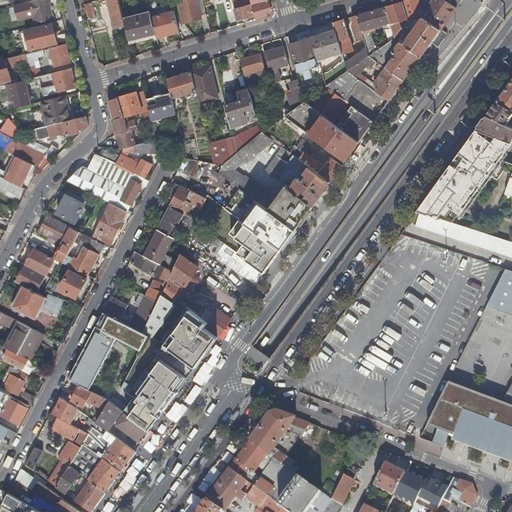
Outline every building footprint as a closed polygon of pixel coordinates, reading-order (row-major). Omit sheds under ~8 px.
[(49,7),(58,4),(57,0),(34,0),(17,4),(21,20),(34,18),(35,23),(53,19),(49,7)] [(107,0),(114,28),(125,26),(123,19),(118,0),(107,0)] [(206,15),(202,0),(187,0),(179,2),(184,23),(201,19),(201,16),(206,15)] [(246,0),(231,0),(237,20),(255,15),(256,20),(267,17),(271,10),(268,0),(250,0),(252,5),(248,6),(246,0)] [(418,0),(408,0),(403,2),(408,19),(420,16),(440,30),(461,0),(433,0),(427,9),(422,10),(418,0)] [(84,4),(88,19),(94,17),(90,2),(84,4)] [(403,2),(386,7),(391,24),(398,22),(408,19),(403,2)] [(395,38),(391,24),(386,7),(357,15),(362,33),(364,39),(367,48),(369,56),(378,50),(392,40),(395,38)] [(156,38),(179,32),(173,11),(151,17),(155,35),(156,38)] [(155,35),(151,17),(150,12),(123,19),(125,26),(129,41),(155,35)] [(357,15),(352,17),(355,25),(353,26),(358,41),(364,39),(362,33),(357,15)] [(395,38),(420,57),(429,45),(440,30),(420,16),(408,19),(408,20),(398,33),(395,38)] [(398,22),(398,33),(408,20),(408,19),(398,22)] [(343,20),(334,22),(336,30),(336,31),(343,55),(353,52),(343,20)] [(29,50),(67,41),(65,34),(55,36),(52,24),(24,31),(29,50)] [(440,30),(429,45),(436,49),(446,35),(440,30)] [(336,31),(312,38),(319,62),(343,55),(336,31)] [(385,68),(403,81),(420,57),(395,38),(392,40),(378,50),(369,56),(377,62),(385,68)] [(311,39),(289,45),(298,72),(303,71),(305,79),(312,78),(310,69),(318,67),(316,59),(317,59),(311,39)] [(70,63),(65,44),(50,48),(51,51),(55,67),(70,63)] [(283,47),(264,53),(270,71),(276,91),(286,87),(284,80),(282,81),(278,68),(289,65),(286,56),(283,47)] [(346,63),(348,72),(348,71),(369,56),(367,48),(346,63)] [(22,64),(27,63),(25,54),(0,60),(0,69),(3,69),(23,65),(22,64)] [(240,60),(245,75),(265,69),(260,54),(240,60)] [(290,69),(295,67),(291,55),(286,56),(289,65),(290,69)] [(373,89),(388,101),(403,81),(385,68),(377,62),(369,56),(348,71),(357,77),(367,65),(372,68),(374,65),(383,71),(380,75),(370,87),(373,89)] [(323,74),(327,87),(348,72),(346,63),(345,63),(323,74)] [(196,92),(199,103),(219,98),(215,82),(210,66),(192,72),(193,76),(196,92)] [(5,73),(3,69),(0,69),(0,84),(8,82),(6,77),(9,76),(8,72),(5,73)] [(76,88),(71,69),(52,73),(55,82),(57,92),(76,88)] [(327,87),(374,122),(388,101),(373,89),(370,87),(357,77),(348,71),(348,72),(327,87)] [(171,96),(172,99),(196,92),(193,76),(192,72),(167,79),(171,96)] [(249,88),(249,89),(252,89),(252,86),(254,86),(252,78),(246,80),(249,88)] [(28,80),(8,85),(12,101),(17,100),(19,107),(34,104),(28,80)] [(298,105),(305,102),(298,80),(291,82),(294,93),(288,95),(292,106),(292,107),(298,105)] [(511,80),(497,101),(511,110),(511,80)] [(44,95),(57,92),(55,82),(50,83),(51,85),(42,87),(44,95)] [(306,102),(359,141),(374,122),(327,87),(306,102)] [(247,115),(256,112),(249,89),(249,88),(238,92),(241,100),(225,104),(231,127),(249,122),(247,115)] [(142,119),(151,117),(148,106),(145,92),(136,95),(142,112),(143,115),(141,115),(142,119)] [(124,148),(135,146),(131,130),(127,131),(127,128),(136,126),(135,120),(128,122),(126,116),(142,112),(136,95),(136,93),(108,101),(120,149),(124,148)] [(46,126),(71,120),(65,96),(40,102),(46,126)] [(157,104),(148,106),(151,117),(151,119),(176,113),(172,99),(171,96),(156,100),(157,104)] [(511,110),(497,101),(487,115),(506,125),(510,119),(511,120),(511,110)] [(306,102),(289,119),(292,121),(345,161),(359,141),(306,102)] [(284,117),(285,116),(291,112),(290,106),(281,109),(284,117)] [(277,123),(284,117),(281,109),(281,107),(271,111),(272,114),(274,118),(275,118),(277,123)] [(487,115),(476,130),(511,143),(511,142),(511,127),(506,125),(487,115)] [(89,126),(86,116),(71,120),(46,126),(35,129),(37,141),(63,134),(63,136),(82,132),(89,126)] [(284,117),(277,123),(275,124),(279,130),(292,121),(289,119),(285,116),(284,117)] [(476,130),(417,212),(421,213),(453,223),(460,213),(463,215),(491,176),(498,179),(504,170),(511,175),(504,195),(511,198),(511,165),(501,161),(511,146),(511,143),(476,130)] [(45,156),(0,133),(0,148),(39,168),(45,156)] [(239,188),(263,206),(271,194),(245,175),(244,176),(234,169),(245,161),(247,163),(275,141),(263,133),(242,149),(238,152),(224,163),(223,164),(222,167),(218,174),(221,175),(239,188)] [(214,163),(223,164),(224,163),(238,152),(235,142),(234,137),(209,144),(214,163)] [(135,146),(124,148),(119,156),(115,163),(144,178),(152,164),(142,158),(139,163),(126,156),(128,151),(137,152),(160,153),(156,140),(151,142),(135,146)] [(298,159),(318,173),(323,166),(295,146),(290,153),(298,159)] [(268,209),(295,229),(330,182),(320,175),(318,173),(298,159),(290,153),(282,147),(264,172),(275,180),(285,166),(288,162),(305,174),(302,177),(296,174),(290,182),(293,184),(293,185),(290,189),(285,186),(268,209)] [(115,163),(119,156),(106,150),(103,158),(106,159),(115,163)] [(103,158),(92,153),(84,167),(97,174),(106,159),(103,158)] [(43,170),(50,162),(45,156),(39,168),(43,170)] [(16,157),(5,179),(8,180),(21,187),(24,182),(32,166),(16,157)] [(144,178),(115,163),(106,159),(97,174),(84,167),(82,166),(66,180),(110,203),(126,211),(130,204),(130,205),(141,184),(146,186),(149,181),(144,178)] [(190,159),(184,172),(188,174),(195,161),(190,159)] [(320,175),(330,182),(342,166),(333,159),(320,175)] [(283,178),(293,185),(293,184),(290,182),(296,174),(302,177),(305,174),(288,162),(285,166),(289,169),(283,178)] [(218,179),(221,175),(218,174),(211,168),(208,171),(218,179)] [(8,180),(4,187),(19,195),(22,188),(21,187),(8,180)] [(202,209),(206,199),(191,190),(190,191),(176,183),(168,196),(174,199),(170,206),(171,207),(185,215),(189,206),(192,207),(193,204),(202,209)] [(281,249),(295,229),(268,209),(263,206),(239,188),(230,201),(234,203),(231,208),(227,205),(224,208),(227,211),(240,219),(281,249)] [(67,195),(57,213),(75,222),(86,201),(75,196),(73,199),(67,195)] [(126,211),(110,203),(92,238),(102,243),(102,241),(109,245),(127,211),(126,211)] [(185,215),(171,207),(167,214),(162,211),(157,220),(160,221),(159,224),(161,225),(158,230),(172,238),(185,245),(187,239),(172,230),(177,222),(190,229),(195,223),(196,221),(185,215)] [(511,242),(453,223),(421,213),(417,225),(511,256),(511,242)] [(80,232),(45,214),(37,230),(50,237),(62,243),(58,252),(57,253),(54,258),(64,263),(68,255),(75,242),(80,232)] [(281,249),(240,219),(231,232),(246,243),(239,253),(264,272),(281,249)] [(255,285),(264,272),(240,255),(239,253),(195,223),(190,229),(186,235),(214,255),(213,256),(255,285)] [(158,230),(144,256),(172,271),(177,261),(164,254),(172,238),(158,230)] [(92,238),(80,232),(75,242),(83,247),(77,258),(73,258),(68,266),(88,276),(104,244),(102,243),(92,238)] [(62,243),(50,237),(47,242),(56,247),(54,250),(58,252),(62,243)] [(53,258),(32,247),(24,264),(44,274),(53,258)] [(186,259),(188,255),(182,250),(179,255),(186,259)] [(144,256),(135,251),(129,261),(167,281),(172,271),(144,256)] [(73,258),(68,255),(64,263),(68,266),(73,258)] [(172,271),(167,281),(165,285),(162,292),(161,295),(169,300),(179,287),(173,283),(174,281),(171,280),(173,277),(176,280),(175,283),(184,289),(198,268),(186,259),(179,255),(177,261),(172,271)] [(44,274),(24,264),(16,281),(23,285),(36,292),(44,274)] [(69,270),(59,289),(76,298),(86,279),(69,270)] [(511,272),(505,270),(487,308),(511,315),(511,272)] [(162,292),(165,285),(155,281),(151,288),(162,292)] [(35,318),(41,306),(45,297),(41,295),(36,292),(23,285),(13,306),(35,318)] [(157,303),(161,295),(162,292),(151,288),(147,297),(157,303)] [(55,312),(61,298),(47,293),(45,297),(41,306),(55,312)] [(141,309),(147,297),(141,295),(135,306),(141,309)] [(169,300),(161,295),(157,303),(142,332),(148,335),(154,338),(176,306),(169,300)] [(110,297),(102,313),(116,319),(125,324),(128,319),(121,316),(126,305),(110,297)] [(142,332),(157,303),(147,297),(141,309),(132,327),(142,332)] [(139,403),(130,416),(132,418),(149,430),(216,337),(204,328),(207,323),(201,319),(189,310),(164,344),(169,348),(138,392),(141,394),(136,400),(139,403)] [(216,337),(229,319),(217,310),(209,320),(204,316),(201,319),(207,323),(204,328),(216,337)] [(0,343),(0,358),(1,359),(2,360),(3,357),(22,367),(42,333),(0,311),(0,321),(14,329),(17,331),(8,348),(4,346),(0,343)] [(116,319),(102,313),(68,379),(76,383),(88,390),(115,337),(140,350),(148,335),(142,332),(132,327),(125,324),(116,319)] [(14,329),(4,346),(8,348),(17,331),(14,329)] [(11,364),(2,360),(1,359),(0,361),(0,366),(7,370),(11,364)] [(21,390),(23,386),(25,381),(24,380),(27,375),(21,372),(18,377),(11,373),(4,387),(18,395),(21,390)] [(474,391),(455,384),(448,381),(426,425),(440,430),(439,432),(436,431),(431,443),(442,447),(447,434),(448,433),(458,436),(460,430),(469,433),(468,436),(487,443),(488,440),(497,443),(496,446),(511,451),(511,405),(501,401),(483,394),(480,400),(472,397),(474,391)] [(88,390),(76,383),(68,398),(84,406),(87,399),(104,410),(110,401),(88,390)] [(0,401),(1,402),(7,405),(10,398),(11,396),(0,389),(0,401)] [(18,399),(31,406),(36,397),(23,391),(22,390),(22,391),(18,399)] [(483,394),(474,391),(472,397),(480,400),(483,394)] [(511,400),(509,400),(511,394),(505,391),(501,401),(511,405),(511,400)] [(61,397),(52,414),(57,416),(72,425),(79,410),(61,397)] [(3,409),(4,409),(1,416),(18,425),(27,408),(10,398),(7,405),(5,408),(4,408),(3,409)] [(110,401),(104,410),(96,422),(107,430),(122,410),(110,401)] [(115,426),(140,443),(149,430),(132,418),(130,416),(125,412),(115,426)] [(281,463),(286,457),(275,448),(284,434),(288,437),(289,434),(286,432),(288,430),(291,425),(305,431),(310,424),(278,412),(270,414),(251,440),(268,453),(274,458),(281,463)] [(68,440),(57,458),(60,460),(69,464),(77,453),(83,444),(89,434),(72,425),(57,416),(51,427),(73,439),(77,431),(81,433),(75,443),(68,440)] [(90,433),(89,434),(83,444),(90,449),(99,456),(120,471),(135,451),(107,430),(96,422),(89,417),(85,422),(97,431),(97,432),(110,441),(109,443),(106,441),(101,447),(99,445),(102,442),(90,433)] [(0,452),(5,455),(17,434),(0,424),(0,452)] [(320,428),(310,424),(305,431),(291,425),(288,430),(315,440),(320,428)] [(349,456),(355,441),(327,430),(321,445),(349,456)] [(458,436),(448,433),(447,434),(511,458),(511,451),(496,446),(497,443),(488,440),(487,443),(468,436),(469,433),(460,430),(458,436)] [(245,481),(247,482),(253,473),(256,470),(268,453),(251,440),(230,469),(245,481)] [(83,444),(77,453),(85,458),(90,449),(83,444)] [(42,451),(35,447),(26,464),(33,469),(42,451)] [(77,453),(69,464),(77,470),(85,458),(77,453)] [(256,470),(262,474),(274,458),(268,453),(256,470)] [(89,479),(105,491),(120,471),(99,456),(98,458),(101,460),(90,475),(88,478),(89,479)] [(281,463),(293,472),(298,465),(286,457),(281,463)] [(322,511),(331,500),(293,472),(281,463),(274,458),(262,474),(259,477),(257,475),(250,484),(288,511),(322,511)] [(60,460),(48,480),(72,498),(75,495),(67,489),(80,472),(77,470),(69,464),(60,460)] [(337,461),(331,472),(338,477),(345,466),(337,461)] [(385,462),(374,485),(394,495),(398,488),(405,473),(385,462)] [(398,488),(406,492),(407,490),(410,492),(414,487),(424,467),(411,462),(405,473),(398,488)] [(80,511),(21,468),(15,479),(32,490),(41,496),(61,511),(80,511)] [(82,469),(80,472),(88,478),(90,475),(82,469)] [(288,511),(250,484),(247,482),(245,481),(230,469),(208,500),(223,511),(224,511),(229,506),(235,510),(236,508),(231,504),(236,497),(242,501),(245,497),(259,507),(254,511),(288,511)] [(424,507),(433,511),(434,511),(436,511),(449,485),(453,477),(441,473),(424,507)] [(331,475),(322,492),(328,496),(337,478),(331,475)] [(331,500),(341,505),(354,480),(343,475),(331,500)] [(74,499),(90,511),(105,491),(89,479),(77,497),(74,499)] [(449,485),(436,511),(453,511),(457,506),(449,503),(450,502),(448,501),(450,497),(470,507),(476,495),(472,484),(459,480),(455,488),(449,485)] [(8,493),(1,505),(7,508),(13,511),(15,511),(18,507),(26,511),(29,511),(33,507),(8,493)] [(61,511),(41,496),(33,507),(36,508),(42,511),(61,511)] [(367,498),(360,511),(377,511),(369,508),(373,501),(367,498)] [(222,511),(223,511),(208,500),(198,511),(222,511)] [(322,511),(338,511),(343,506),(341,505),(331,500),(322,511)] [(385,511),(410,511),(411,511),(391,501),(385,511)]
